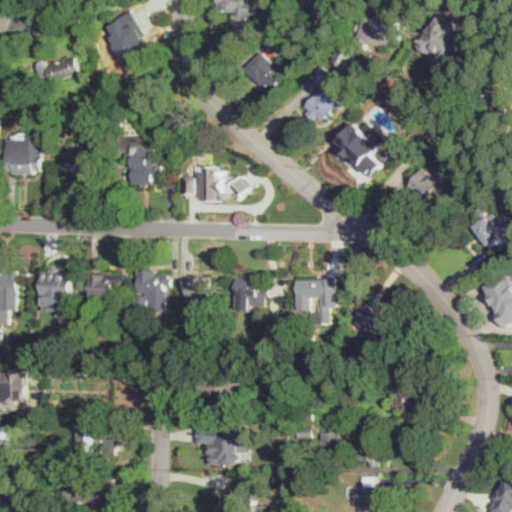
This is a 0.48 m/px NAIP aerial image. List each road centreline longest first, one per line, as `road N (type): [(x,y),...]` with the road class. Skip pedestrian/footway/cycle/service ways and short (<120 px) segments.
road 1 (tertiary): [(447,511),(487,420),(480,348),(429,281),(203,91),(189,59),(183,0)]
road 2 (residential): [(358,225),(336,231),(0,221)]
road 3 (residential): [(161,511),(164,389)]
